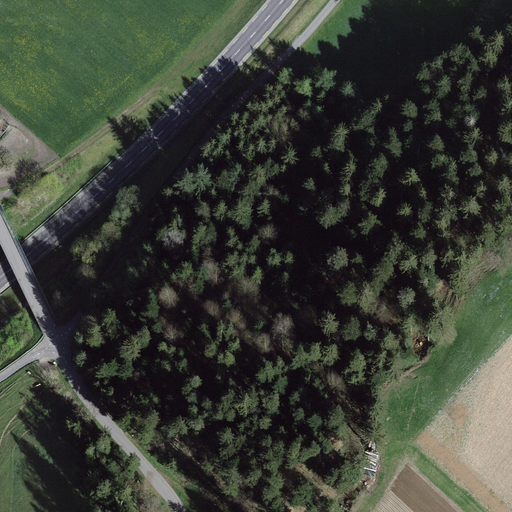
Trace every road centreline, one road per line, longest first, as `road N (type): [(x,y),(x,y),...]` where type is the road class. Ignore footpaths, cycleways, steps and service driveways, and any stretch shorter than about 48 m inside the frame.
road 1 (track): [(334,0),(174,175),(67,332),(0,377)]
road 2 (primary): [(0,277),(125,168),(283,0)]
road 3 (unclassified): [(180,511),(84,392),(0,225)]
road 4 (track): [(241,0),(156,87),(50,171),(0,195)]
